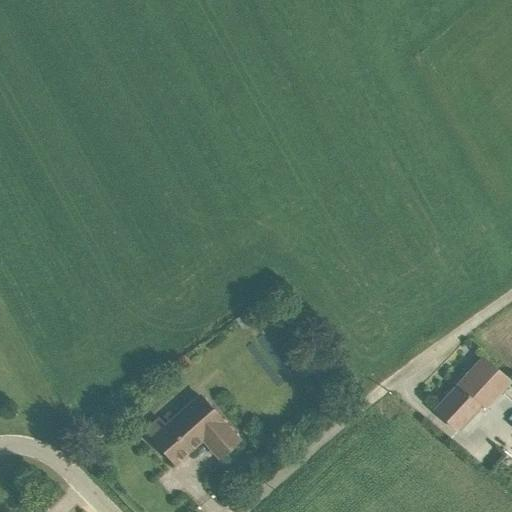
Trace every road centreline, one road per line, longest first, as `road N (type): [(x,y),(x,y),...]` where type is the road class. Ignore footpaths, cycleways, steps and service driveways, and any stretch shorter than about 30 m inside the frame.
road 1 (unclassified): [(239,511),(382,388),(511,296)]
road 2 (unclassified): [(106,511),(43,452),(0,446)]
